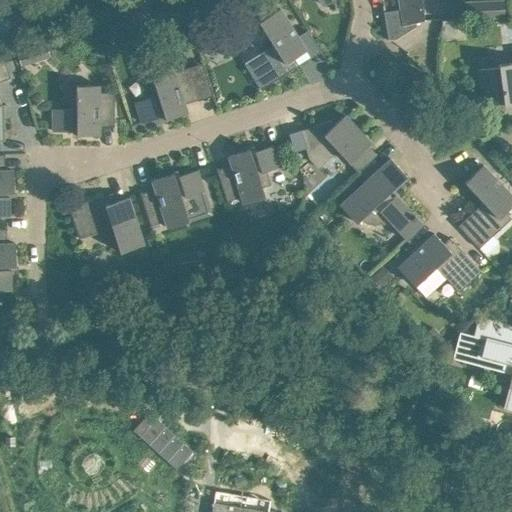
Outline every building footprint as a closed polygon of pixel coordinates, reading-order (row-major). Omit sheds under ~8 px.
[(318,0),(321,4),(333,1),(335,10),(336,10),(334,0),(318,0)] [(424,21),(420,0),(400,0),(404,25),(424,21)] [(504,17),(503,0),(489,0),(464,1),(464,19),(504,17)] [(306,51),(280,8),(259,21),(273,45),(259,54),(262,57),(247,66),(246,67),(260,89),(291,70),(286,63),(306,51)] [(29,44),(16,49),(21,64),(34,60),(29,44)] [(0,105),(0,103),(0,81),(10,78),(2,53),(0,53),(0,140),(4,141),(3,105),(0,105)] [(511,103),(511,62),(498,64),(498,67),(481,69),(477,70),(479,86),(479,88),(483,87),(486,105),(503,103),(503,105),(511,103)] [(199,100),(188,68),(174,72),(172,65),(150,72),(153,81),(145,84),(149,97),(135,102),(142,123),(164,116),(165,119),(187,113),(184,104),(197,100),(197,101),(199,100)] [(114,126),(114,92),(98,92),(98,85),(76,85),(76,95),(67,97),(70,109),(53,109),(53,131),(76,131),(76,135),(99,135),(99,126),(112,126),(112,127),(114,126)] [(368,145),(371,143),(344,115),(335,124),(331,120),(300,130),(306,150),(307,150),(309,158),(318,167),(333,153),(333,154),(337,150),(358,172),(377,154),(368,145)] [(270,184),(266,171),(280,167),(273,146),(251,153),(250,149),(228,156),(231,164),(218,168),(216,168),(227,201),(241,197),(243,203),(265,196),(262,187),(270,184)] [(14,193),(13,170),(5,170),(4,157),(5,157),(5,155),(0,155),(0,216),(10,216),(10,193),(14,193)] [(390,201),(385,196),(407,176),(390,158),(340,205),(356,222),(360,219),(366,222),(374,224),(383,224),(390,222),(406,240),(423,225),(418,219),(415,215),(414,216),(396,196),(390,201)] [(511,218),(505,212),(511,205),(511,196),(483,165),(464,182),(483,202),(458,226),(479,248),(480,247),(477,245),(490,233),(492,236),(511,218)] [(193,207),(187,197),(204,191),(197,170),(175,177),(173,174),(152,180),(155,188),(142,193),(142,192),(140,193),(150,225),(165,221),(167,228),(188,221),(185,211),(193,207)] [(143,245),(128,197),(106,204),(103,196),(69,207),(79,239),(80,238),(78,231),(94,226),(97,233),(112,228),(120,252),(143,245)] [(16,266),(15,243),(6,243),(6,230),(7,230),(7,228),(0,228),(0,289),(12,289),(12,266),(16,266)] [(481,271),(470,260),(465,254),(457,245),(454,248),(454,247),(450,251),(444,245),(444,244),(434,233),(398,267),(414,285),(435,267),(446,279),(449,275),(461,289),(465,286),(481,271)] [(383,266),(372,275),(381,286),(392,276),(383,266)] [(93,274),(83,277),(86,287),(96,284),(93,274)] [(460,332),(453,358),(492,369),(511,373),(511,377),(504,407),(511,408),(511,325),(495,321),(481,317),(476,337),(460,332)] [(156,418),(140,436),(176,469),(193,451),(156,418)] [(15,437),(5,437),(5,446),(15,446),(15,437)] [(211,511),(283,511),(285,502),(215,491),(213,502),(211,511)]
